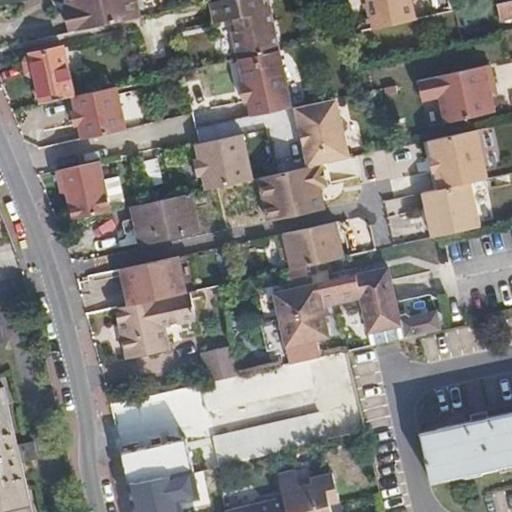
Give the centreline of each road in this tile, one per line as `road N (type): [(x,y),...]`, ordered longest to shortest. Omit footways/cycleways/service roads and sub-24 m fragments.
road 1 (tertiary): [(0,156),(52,297),(94,511)]
road 2 (unclassified): [(511,357),(408,380),(397,391),(420,511)]
